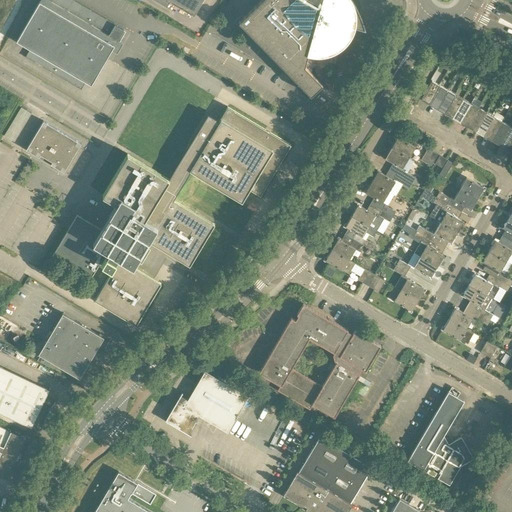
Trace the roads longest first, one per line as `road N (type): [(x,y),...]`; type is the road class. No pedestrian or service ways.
road 1 (residential): [(296,271),(389,119),(407,117),(511,176)]
road 2 (tertiary): [(278,260),(432,14)]
road 3 (unknown): [(414,341),(402,346),(356,417),(337,425),(251,366),(284,309)]
road 4 (tertiary): [(98,415),(220,318),(278,260)]
road 5 (residential): [(414,341),(511,179)]
road 6 (residential): [(255,511),(98,415)]
road 7 (residential): [(414,341),(296,271)]
